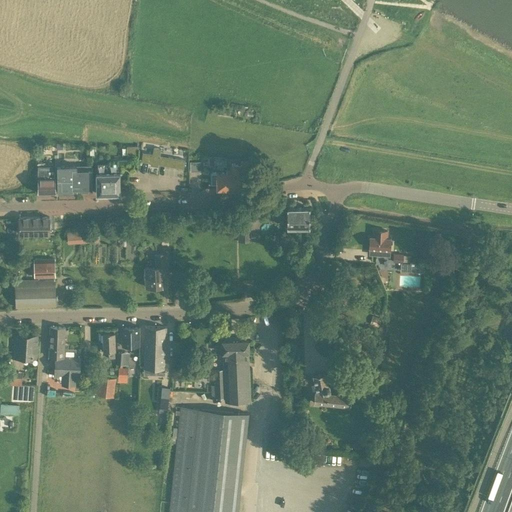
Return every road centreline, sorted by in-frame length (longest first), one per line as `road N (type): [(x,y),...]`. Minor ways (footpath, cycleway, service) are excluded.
road 1 (residential): [(45,316),(196,313),(287,300),(317,264),(338,190)]
road 2 (tertiary): [(338,190),(305,183),(160,206),(0,208)]
road 3 (track): [(318,142),(261,155),(0,106)]
road 4 (residential): [(33,511),(45,316)]
road 5 (tertiary): [(511,209),(338,190)]
